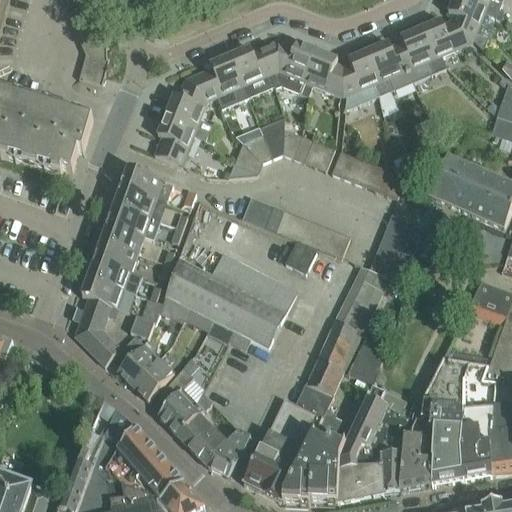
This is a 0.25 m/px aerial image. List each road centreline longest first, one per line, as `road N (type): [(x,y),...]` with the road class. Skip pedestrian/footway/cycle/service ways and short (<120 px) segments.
road 1 (residential): [(34,340),(138,65)]
road 2 (residential): [(138,65),(267,11),(286,9),(340,27),(404,0)]
road 3 (residential): [(196,477),(117,400),(34,340)]
